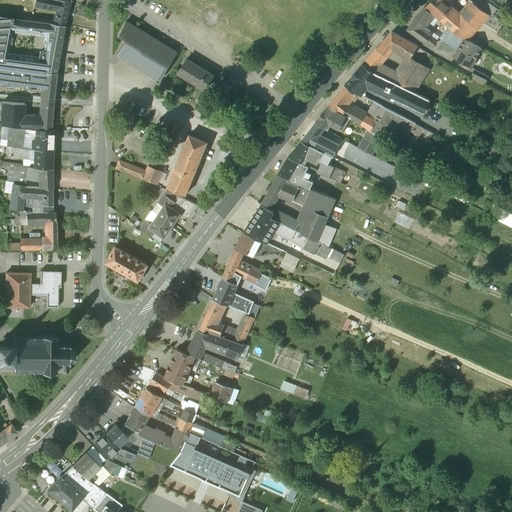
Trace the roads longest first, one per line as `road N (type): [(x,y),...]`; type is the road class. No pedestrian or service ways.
road 1 (tertiary): [(398,0),(133,327)]
road 2 (residential): [(133,327),(100,298),(97,285),(110,0)]
road 3 (tertiary): [(133,327),(71,403),(2,466)]
road 4 (track): [(511,302),(350,231)]
